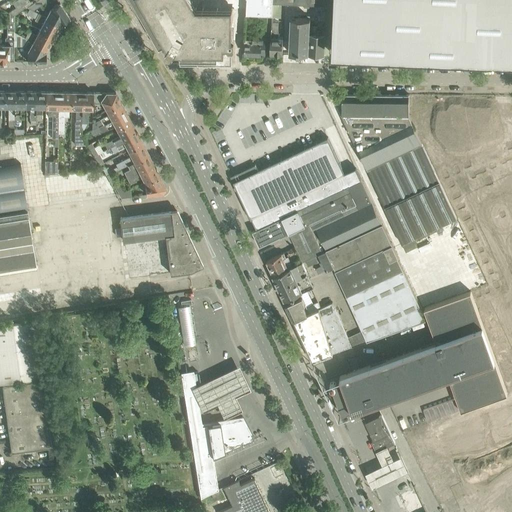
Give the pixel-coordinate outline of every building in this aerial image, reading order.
[(29,0),(17,0),(13,3),(17,8),(23,5),(29,0)] [(48,0),(37,0),(27,6),(33,10),(48,0)] [(129,0),(139,15),(142,14),(160,45),(159,45),(160,45),(166,42),(168,47),(166,50),(166,51),(166,52),(166,53),(166,54),(167,55),(168,56),(169,56),(170,56),(171,56),(172,56),(173,55),(176,51),(181,51),(181,62),(219,62),(232,62),(232,49),(235,49),(235,34),(244,35),(244,34),(245,12),(245,0),(129,0)] [(245,0),(245,12),(247,12),(247,14),(272,15),(272,3),(272,0),(245,0)] [(511,0),(336,0),(334,51),(511,59),(511,0)] [(46,11),(44,16),(46,17),(60,25),(61,23),(69,17),(59,2),(51,8),(48,12),(46,11)] [(42,24),(39,29),(53,37),(60,25),(46,17),(38,12),(34,20),(42,24)] [(290,53),(308,53),(309,32),(309,17),(291,17),(290,53)] [(282,53),(282,52),(283,37),(279,37),(279,18),(272,18),(270,52),(275,52),(275,53),(276,53),(277,54),(280,54),(281,53),(282,53)] [(5,44),(0,44),(0,60),(14,61),(14,46),(14,31),(14,22),(8,22),(8,29),(7,29),(7,38),(5,38),(5,44)] [(309,32),(308,53),(325,53),(326,33),(326,24),(317,24),(317,32),(309,32)] [(24,37),(28,39),(32,41),(47,49),(53,37),(39,29),(36,35),(28,30),(24,37)] [(253,34),(244,34),(244,35),(244,52),(261,53),(261,51),(265,51),(265,34),(257,34),(257,38),(252,38),(253,34)] [(32,41),(28,39),(26,44),(30,46),(28,51),(28,61),(46,61),(46,51),(47,49),(32,41)] [(15,91),(5,91),(5,107),(8,107),(8,127),(14,127),(14,120),(15,91)] [(24,91),(15,91),(14,120),(20,120),(20,107),(24,107),(24,91)] [(36,124),(36,123),(36,120),(36,91),(24,91),(24,107),(30,107),(30,120),(31,120),(31,124),(36,124)] [(46,91),(36,91),(36,120),(42,120),(42,107),(46,107),(46,108),(46,91)] [(46,91),(46,108),(47,108),(47,116),(52,116),(52,138),(55,138),(58,138),(58,132),(58,131),(58,91),(48,91),(46,91)] [(58,131),(58,132),(64,133),(64,122),(64,116),(69,116),(69,108),(71,108),(71,91),(69,91),(59,91),(58,91),(58,131)] [(81,122),(82,92),(71,91),(71,108),(75,108),(75,121),(74,121),(74,144),(85,144),(81,136),(81,122)] [(93,92),(82,92),(81,122),(87,122),(87,108),(93,108),(93,92)] [(102,100),(106,109),(121,102),(115,92),(95,92),(95,102),(99,102),(102,100)] [(340,99),(340,103),(342,103),(342,115),(359,149),(413,124),(409,115),(409,94),(343,93),(343,99),(340,99)] [(93,122),(93,129),(126,111),(121,102),(106,109),(109,114),(93,122)] [(93,129),(89,131),(92,136),(102,130),(103,131),(115,124),(117,129),(132,122),(126,112),(126,111),(93,129)] [(138,132),(132,122),(117,129),(120,135),(105,143),(107,148),(111,147),(138,132)] [(413,124),(359,149),(368,169),(422,143),(413,124)] [(138,132),(111,147),(114,152),(126,145),(129,150),(143,143),(138,132)] [(258,170),(234,181),(246,208),(251,218),(252,218),(257,228),(361,179),(359,173),(347,178),(328,136),(258,169),(258,170)] [(92,142),(86,145),(94,156),(98,154),(95,147),(92,142)] [(131,155),(116,163),(117,166),(119,168),(127,164),(148,153),(144,144),(143,143),(129,150),(129,152),(131,155)] [(422,143),(368,169),(385,205),(386,207),(440,182),(422,143)] [(511,386),(511,398),(414,433),(450,511),(511,511),(511,506),(510,503),(511,501),(511,143),(509,145),(511,152),(511,156),(473,175),(468,164),(444,175),(497,289),(480,297),(511,386)] [(98,154),(94,156),(100,164),(104,162),(99,153),(98,154)] [(129,169),(124,171),(127,177),(154,163),(148,153),(127,164),(129,169)] [(0,211),(27,208),(20,160),(0,163),(0,211)] [(45,160),(44,174),(57,173),(57,168),(57,161),(45,160)] [(142,177),(144,181),(159,174),(154,163),(127,177),(130,183),(142,177)] [(108,166),(103,168),(106,175),(111,172),(119,168),(117,166),(110,170),(108,166)] [(116,183),(111,172),(106,175),(112,185),(114,184),(116,183)] [(144,181),(141,183),(142,185),(144,184),(145,186),(146,194),(162,192),(166,187),(159,174),(144,181)] [(253,230),(260,245),(280,236),(289,232),(292,239),(317,228),(372,202),(361,179),(257,228),(256,228),(253,230)] [(440,182),(386,207),(406,251),(416,246),(413,239),(457,218),(440,182)] [(122,185),(116,189),(119,194),(121,197),(127,197),(131,196),(130,188),(125,191),(122,185)] [(382,224),(372,202),(317,228),(327,249),(382,224)] [(0,271),(36,266),(33,243),(46,241),(44,228),(31,230),(27,208),(0,211),(0,271)] [(167,211),(120,218),(123,240),(161,235),(162,243),(166,242),(170,273),(189,270),(203,264),(177,210),(167,211)] [(327,249),(326,249),(334,266),(362,330),(348,336),(332,302),(310,312),(295,319),(314,359),(313,359),(314,360),(333,353),(343,349),(367,341),(426,319),(382,224),(327,249)] [(296,247),(299,253),(303,260),(319,253),(326,249),(327,249),(317,228),(292,239),(296,247)] [(290,249),(293,256),(299,253),(296,247),(295,247),(290,249)] [(327,269),(334,266),(326,249),(319,253),(327,269)] [(284,252),(267,259),(273,274),(288,267),(284,257),(286,256),(284,252)] [(313,285),(313,284),(302,261),(288,267),(273,274),(274,274),(273,274),(274,275),(277,282),(285,298),(284,298),(285,299),(313,285)] [(353,410),(387,399),(449,376),(462,410),(508,394),(470,291),(425,307),(437,341),(341,376),(343,381),(336,383),(333,381),(330,382),(329,385),(330,388),(333,389),(342,413),(353,410)] [(302,296),(287,303),(287,304),(287,303),(295,319),(310,312),(302,296)] [(190,307),(179,308),(184,347),(196,345),(190,307)] [(34,319),(0,324),(0,382),(42,377),(34,319)] [(213,456),(225,451),(231,448),(246,442),(254,439),(243,418),(202,425),(195,383),(194,374),(181,376),(200,497),(218,489),(215,468),(213,458),(213,456)] [(7,418),(46,413),(42,380),(2,385),(7,418)] [(11,451),(27,449),(51,446),(46,413),(7,418),(11,451)] [(377,451),(395,442),(382,414),(365,422),(374,440),(372,441),(377,451)] [(378,487),(408,471),(402,457),(394,460),(388,446),(377,451),(383,466),(371,472),(368,474),(375,488),(378,487)] [(238,479),(223,486),(223,487),(224,487),(232,505),(217,511),(218,511),(267,511),(270,511),(269,510),(254,478),(255,478),(254,478),(240,484),(238,480),(238,479)] [(400,493),(409,511),(417,511),(425,508),(414,486),(400,493)] [(219,490),(211,494),(214,500),(222,496),(219,490)]
